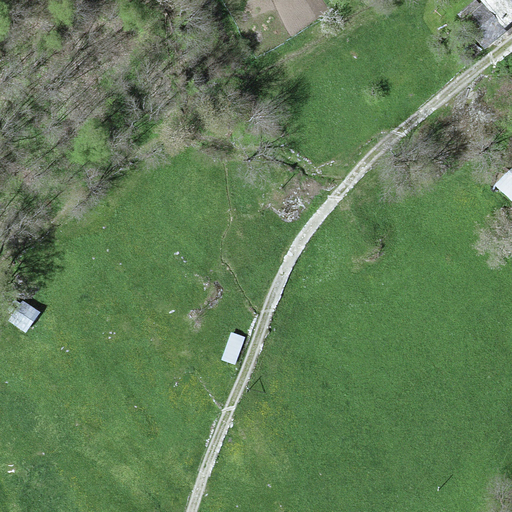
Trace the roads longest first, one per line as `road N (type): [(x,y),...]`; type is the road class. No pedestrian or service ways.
road 1 (track): [(342,189),(282,272),(196,511)]
road 2 (track): [(511,40),(426,107),(342,189)]
